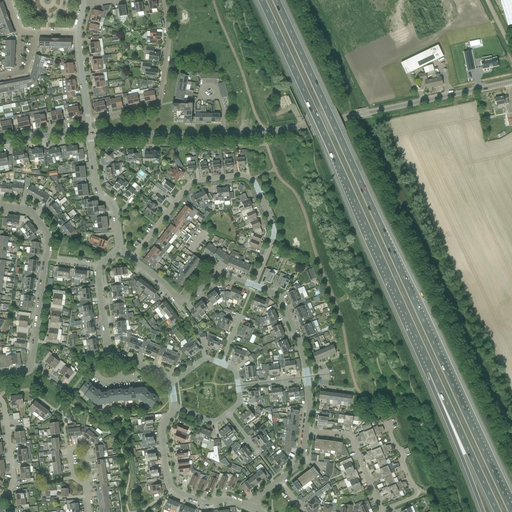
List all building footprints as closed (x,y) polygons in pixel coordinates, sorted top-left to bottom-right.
[(152,10),(158,9),(157,6),(157,3),(156,3),(155,0),(148,1),(149,6),(145,7),(147,14),(152,13),(152,10)] [(511,24),(511,0),(500,0),(508,26),(511,24)] [(144,12),(142,2),(134,4),(135,8),(132,9),(133,17),(139,16),(138,13),(144,12)] [(115,10),(116,16),(117,19),(120,19),(120,17),(127,16),(125,5),(118,6),(118,9),(115,10)] [(92,12),(91,15),(101,18),(103,13),(108,12),(110,6),(102,7),(102,9),(96,8),(96,11),(94,10),(93,12),(92,12)] [(99,26),(101,18),(91,15),(90,19),(92,19),(91,21),(94,22),(94,25),(99,26)] [(2,26),(9,23),(9,22),(9,21),(8,18),(0,20),(0,23),(1,23),(2,26)] [(0,31),(0,32),(12,28),(10,24),(9,23),(2,26),(3,28),(0,30),(0,31)] [(103,27),(99,26),(94,25),(91,24),(89,29),(91,30),(90,33),(97,34),(98,31),(101,32),(103,27)] [(6,36),(14,33),(12,28),(0,32),(1,34),(5,34),(6,36)] [(150,44),(156,44),(156,40),(160,40),(160,41),(160,39),(161,39),(161,36),(160,36),(160,34),(156,34),(156,30),(150,31),(150,37),(148,37),(147,38),(147,43),(148,44),(150,44)] [(99,42),(99,40),(93,40),(93,43),(90,44),(90,45),(89,46),(89,49),(100,48),(101,48),(100,42),(99,42)] [(443,57),(438,45),(401,63),(406,74),(443,57)] [(158,62),(159,53),(153,52),(154,48),(146,47),(145,54),(150,55),(149,60),(158,62)] [(95,54),(95,57),(101,56),(100,48),(89,49),(90,53),(91,53),(91,55),(95,54)] [(471,51),(463,52),(468,71),(475,69),(471,51)] [(35,59),(35,61),(44,63),(45,60),(49,60),(49,58),(45,57),(36,55),(35,59)] [(101,56),(95,57),(95,60),(92,60),(92,62),(91,62),(92,66),(102,65),(107,64),(106,59),(106,56),(101,56)] [(487,60),(481,61),(483,69),(498,66),(496,57),(492,59),(491,56),(486,57),(487,60)] [(34,63),(33,67),(46,70),(46,69),(43,67),(44,63),(35,61),(34,63)] [(64,67),(64,70),(75,68),(74,65),(73,65),(73,63),(70,63),(69,61),(61,62),(61,66),(64,67)] [(156,78),(157,70),(150,69),(151,65),(143,63),(142,70),(146,71),(145,76),(156,78)] [(97,74),(103,73),(107,73),(107,69),(103,70),(102,65),(92,66),(92,70),(93,70),(94,71),(97,71),(97,74)] [(423,68),(425,74),(426,74),(430,72),(432,79),(432,80),(434,79),(435,87),(443,85),(441,78),(440,78),(439,74),(436,75),(432,65),(423,68)] [(75,72),(75,68),(64,70),(66,78),(71,77),(71,75),(74,74),(74,72),(75,72)] [(31,75),(30,77),(37,85),(38,84),(37,81),(40,78),(41,75),(32,73),(31,75)] [(93,79),(94,83),(104,82),(103,73),(97,74),(97,77),(94,77),(95,79),(93,79)] [(187,85),(194,86),(195,83),(187,82),(188,79),(190,79),(192,73),(184,73),(185,73),(184,75),(180,74),(179,79),(180,79),(179,83),(187,85)] [(425,74),(418,75),(420,81),(424,79),(426,89),(435,87),(434,79),(432,80),(432,79),(427,80),(426,74),(425,74)] [(27,79),(25,79),(27,88),(29,88),(33,85),(36,86),(37,85),(30,77),(27,78),(27,79)] [(61,79),(63,87),(77,85),(76,82),(75,82),(75,80),(72,80),(71,77),(66,78),(61,79)] [(19,80),(22,93),(23,93),(24,89),(27,88),(25,79),(23,79),(19,80)] [(15,81),(13,81),(15,91),(18,90),(20,93),(22,93),(19,80),(15,81)] [(15,91),(13,81),(11,82),(11,81),(7,82),(10,96),(11,95),(15,94),(15,91)] [(99,88),(99,91),(105,90),(109,90),(108,81),(104,82),(94,83),(94,87),(96,86),(96,88),(99,88)] [(3,84),(1,84),(3,93),(6,92),(8,96),(10,96),(7,82),(3,83),(3,84)] [(177,91),(193,94),(193,91),(186,90),(187,85),(179,83),(177,91)] [(77,89),(77,85),(63,87),(64,96),(68,95),(74,94),(73,91),(76,91),(76,89),(77,89)] [(157,95),(157,88),(153,89),(151,92),(149,92),(150,101),(156,100),(155,96),(157,95)] [(132,96),(134,104),(139,103),(139,100),(142,100),(140,94),(140,91),(139,89),(131,91),(131,92),(132,96)] [(193,94),(177,91),(176,99),(176,103),(183,102),(184,95),(192,97),(193,94)] [(150,101),(149,92),(140,94),(142,100),(144,99),(145,102),(150,101)] [(124,97),(125,103),(128,102),(128,106),(134,104),(132,96),(129,96),(128,93),(123,94),(124,97)] [(125,103),(124,97),(121,98),(120,95),(115,96),(115,99),(117,108),(123,107),(122,104),(125,103)] [(509,104),(507,97),(507,96),(503,97),(495,98),(496,105),(504,104),(505,104),(509,104)] [(106,98),(108,106),(111,106),(112,109),(117,108),(115,99),(110,100),(109,97),(106,98)] [(104,111),(106,110),(105,107),(108,106),(106,98),(98,100),(99,102),(101,112),(104,112),(104,111)] [(99,102),(93,103),(93,104),(91,104),(93,114),(101,112),(99,102)] [(75,118),(72,108),(70,109),(69,104),(63,105),(64,109),(65,115),(68,115),(69,118),(71,117),(71,119),(75,118)] [(184,124),(191,125),(192,111),(192,104),(188,104),(188,105),(172,105),(172,112),(174,112),(174,122),(184,122),(184,124)] [(195,122),(203,122),(203,106),(200,106),(200,114),(195,114),(195,122)] [(203,122),(211,122),(211,114),(206,114),(206,106),(203,106),(203,122)] [(211,114),(211,122),(215,122),(215,123),(220,123),(220,118),(219,118),(219,114),(214,114),(214,106),(211,106),(211,114)] [(82,116),(80,107),(72,108),(75,118),(82,116)] [(31,116),(30,112),(29,109),(26,110),(27,113),(22,114),(24,127),(30,126),(29,123),(32,122),(31,116)] [(47,109),(38,111),(39,115),(41,124),(46,122),(46,119),(49,119),(48,113),(47,109)] [(65,115),(64,109),(56,111),(58,120),(63,119),(62,116),(65,115)] [(58,120),(56,111),(48,113),(49,119),(52,118),(52,121),(58,120)] [(14,120),(15,125),(18,125),(19,128),(24,127),(22,114),(13,116),(14,120)] [(41,124),(39,115),(31,116),(32,122),(35,121),(36,125),(41,124)] [(13,126),(15,125),(14,120),(13,116),(5,118),(6,122),(8,130),(13,129),(13,126)] [(72,155),(71,145),(69,146),(69,147),(66,148),(66,152),(63,152),(64,158),(69,157),(69,155),(72,155)] [(74,145),(71,145),(72,155),(73,155),(73,159),(77,158),(76,156),(78,156),(78,158),(79,159),(84,159),(83,149),(78,150),(77,146),(74,146),(74,145)] [(57,147),(54,148),(55,157),(59,157),(59,159),(64,158),(63,152),(61,152),(60,148),(57,149),(57,147)] [(35,158),(38,158),(37,148),(34,148),(34,150),(31,150),(32,154),(29,155),(30,161),(35,160),(35,158)] [(37,148),(38,158),(38,161),(44,160),(44,162),(47,161),(46,154),(45,149),(43,150),(43,149),(40,149),(39,148),(37,148)] [(55,157),(54,148),(52,148),(52,149),(49,150),(46,151),(46,149),(45,149),(46,154),(47,161),(48,164),(53,163),(52,158),(55,157)] [(29,163),(29,161),(28,154),(24,155),(23,150),(18,151),(20,160),(23,159),(24,164),(29,163)] [(130,162),(133,160),(140,159),(139,153),(134,154),(134,150),(127,151),(128,156),(125,157),(126,161),(127,162),(128,162),(129,162),(130,162)] [(238,167),(245,166),(244,158),(247,158),(246,150),(242,150),(242,153),(240,153),(241,158),(237,158),(238,167)] [(10,158),(12,164),(17,163),(16,161),(20,160),(18,151),(12,152),(13,157),(10,158)] [(114,151),(107,152),(107,153),(106,153),(106,152),(104,153),(105,163),(115,161),(115,158),(117,156),(115,154),(114,154),(114,151)] [(145,159),(159,159),(159,151),(151,151),(151,152),(145,152),(145,159)] [(212,161),(214,170),(221,170),(220,162),(223,161),(221,152),(218,153),(219,156),(215,156),(216,161),(212,161)] [(9,165),(9,164),(12,164),(10,158),(7,158),(6,153),(1,154),(3,163),(3,166),(9,165)] [(225,160),(226,169),(233,168),(232,160),(235,160),(234,154),(228,155),(228,159),(225,160)] [(200,163),(201,172),(208,171),(208,168),(211,167),(209,155),(206,155),(206,157),(203,158),(203,163),(200,163)] [(187,163),(189,172),(196,171),(194,163),(197,162),(197,157),(190,158),(191,162),(187,163)] [(171,176),(177,181),(180,178),(185,173),(180,169),(183,166),(178,159),(173,161),(176,167),(174,170),(171,168),(167,172),(168,173),(166,176),(169,179),(171,176)] [(111,179),(114,179),(115,177),(114,175),(116,174),(115,171),(120,170),(119,163),(112,164),(113,168),(106,169),(107,176),(109,175),(109,178),(111,179)] [(75,173),(85,172),(85,166),(78,167),(78,164),(71,165),(72,170),(75,170),(75,173)] [(80,179),(86,178),(85,172),(75,173),(76,177),(73,177),(74,182),(80,181),(80,179)] [(121,187),(124,189),(129,183),(124,180),(122,182),(120,180),(117,183),(117,182),(113,187),(118,191),(120,188),(121,187)] [(78,191),(88,190),(87,184),(80,185),(80,182),(74,183),(73,185),(73,187),(74,188),(77,188),(78,191)] [(155,186),(165,194),(168,190),(171,192),(174,187),(167,182),(164,187),(158,182),(155,186)] [(32,185),(27,193),(28,193),(32,195),(31,196),(32,196),(38,185),(36,184),(35,187),(32,185)] [(38,185),(32,196),(36,198),(37,198),(41,191),(38,189),(40,186),(38,185)] [(63,188),(62,185),(56,185),(62,193),(64,193),(64,188),(63,188)] [(132,186),(131,188),(130,188),(128,187),(126,190),(127,191),(124,196),(128,199),(131,196),(131,197),(132,196),(135,198),(140,190),(142,188),(137,185),(135,188),(132,186)] [(154,199),(161,204),(165,199),(162,197),(165,194),(155,186),(152,190),(158,194),(154,199)] [(227,200),(234,199),(233,192),(229,193),(228,187),(225,187),(225,188),(222,188),(224,200),(227,200)] [(219,188),(216,188),(217,194),(213,195),(214,201),(219,201),(220,203),(221,203),(222,203),(224,203),(224,202),(224,200),(222,188),(219,189),(219,188)] [(41,191),(37,198),(37,199),(41,201),(47,191),(45,189),(44,192),(41,191)] [(82,196),(89,196),(88,190),(78,191),(78,195),(75,196),(76,200),(82,199),(82,196)] [(207,195),(204,190),(198,193),(204,203),(206,207),(211,208),(212,203),(208,202),(207,201),(209,200),(210,202),(213,200),(209,194),(207,195)] [(45,204),(46,204),(51,196),(48,194),(49,192),(47,191),(41,201),(42,201),(45,203),(45,204)] [(204,203),(198,193),(193,196),(196,201),(193,203),(197,209),(202,206),(201,204),(204,203)] [(88,208),(94,207),(98,207),(98,201),(91,202),(90,199),(81,200),(82,205),(84,205),(84,208),(88,208)] [(252,204),(250,199),(242,202),(244,207),(239,209),(241,213),(252,208),(251,205),(250,206),(250,205),(252,204)] [(147,208),(144,213),(149,217),(151,214),(153,216),(156,212),(154,210),(157,206),(149,200),(149,201),(147,203),(149,204),(146,207),(147,208)] [(52,212),(62,205),(60,203),(58,205),(56,202),(49,208),(49,209),(49,208),(52,212)] [(52,213),(55,216),(56,217),(61,213),(63,211),(61,209),(63,207),(62,205),(52,212),(52,213)] [(98,213),(105,212),(104,206),(98,207),(94,207),(88,208),(88,209),(88,210),(89,210),(89,211),(90,211),(90,212),(91,212),(91,211),(92,216),(93,216),(98,215),(98,213)] [(182,210),(189,216),(193,218),(198,212),(191,206),(189,208),(185,206),(182,210)] [(241,213),(243,217),(247,216),(249,220),(257,217),(255,212),(253,213),(253,212),(254,211),(252,208),(241,213)] [(179,214),(186,220),(189,216),(182,210),(179,214)] [(63,215),(61,213),(56,217),(55,216),(54,218),(57,222),(67,215),(65,213),(63,215)] [(189,222),(186,220),(179,214),(176,219),(179,221),(177,224),(185,230),(187,227),(186,226),(189,222)] [(12,224),(14,216),(8,215),(7,220),(4,219),(3,226),(6,226),(6,228),(12,228),(12,224)] [(60,226),(60,227),(68,221),(65,218),(68,216),(67,215),(57,222),(60,226)] [(107,222),(107,217),(100,218),(99,215),(98,215),(93,216),(92,216),(90,216),(91,220),(94,219),(94,220),(97,220),(97,224),(107,222)] [(14,216),(12,224),(12,228),(17,229),(18,228),(19,228),(23,222),(19,221),(19,216),(14,216)] [(249,220),(245,222),(246,226),(251,224),(253,229),(261,226),(259,221),(257,221),(257,220),(256,217),(257,217),(249,220)] [(21,229),(23,228),(27,232),(33,227),(30,222),(26,225),(23,222),(19,228),(21,229)] [(65,232),(74,225),(73,223),(71,225),(68,222),(61,228),(62,228),(65,232),(64,232),(65,232)] [(101,229),(108,228),(107,222),(97,224),(98,227),(95,228),(96,233),(102,232),(101,229)] [(171,225),(168,229),(175,234),(178,237),(179,237),(181,234),(181,233),(181,232),(183,230),(174,223),(172,226),(171,225)] [(74,225),(65,232),(68,236),(68,237),(75,231),(73,228),(76,226),(74,225)] [(252,239),(260,243),(262,238),(260,237),(261,236),(263,233),(260,226),(261,226),(253,229),(254,233),(252,239)] [(28,238),(28,240),(36,238),(33,235),(37,232),(33,227),(27,232),(25,234),(28,238)] [(172,239),(175,234),(168,229),(164,233),(172,239)] [(161,237),(168,243),(172,239),(164,233),(161,237)] [(188,233),(183,240),(186,243),(191,236),(188,233)] [(104,249),(107,242),(100,239),(92,236),(90,243),(93,244),(92,246),(97,248),(98,246),(104,249)] [(161,244),(159,247),(166,252),(171,245),(168,243),(161,237),(158,242),(161,244)] [(31,242),(30,248),(39,249),(40,243),(35,242),(36,238),(28,240),(29,242),(31,242)] [(256,247),(258,248),(260,243),(252,239),(250,244),(246,242),(244,247),(255,251),(256,248),(256,247)] [(204,250),(208,254),(216,244),(214,243),(212,245),(209,243),(204,250)] [(216,244),(208,254),(212,257),(213,256),(219,249),(219,248),(218,250),(215,248),(217,245),(216,244)] [(154,247),(151,251),(161,259),(164,254),(166,252),(159,247),(157,249),(154,247)] [(27,253),(27,256),(33,257),(34,254),(39,255),(39,249),(30,248),(30,253),(27,253)] [(213,256),(218,259),(225,249),(223,248),(221,251),(219,249),(213,256)] [(227,251),(227,250),(225,249),(218,259),(222,262),(225,264),(229,256),(228,255),(225,253),(227,251)] [(151,251),(148,255),(158,263),(161,259),(151,251)] [(227,266),(232,268),(237,256),(235,255),(232,254),(231,254),(230,253),(229,256),(225,264),(227,266)] [(158,263),(148,255),(144,259),(148,262),(146,264),(153,269),(158,263)] [(201,260),(194,255),(192,258),(189,256),(188,257),(198,265),(201,260)] [(28,263),(28,266),(37,267),(38,261),(33,260),(33,257),(27,256),(26,260),(27,260),(26,262),(28,263)] [(239,257),(237,256),(232,268),(237,270),(241,261),(238,260),(239,257)] [(187,264),(194,269),(198,265),(188,257),(186,259),(189,261),(187,264)] [(237,270),(242,272),(247,260),(245,260),(244,263),(241,261),(237,270)] [(248,264),(249,261),(247,260),(242,272),(247,274),(251,266),(248,264)] [(181,266),(191,273),(194,269),(187,264),(185,266),(182,264),(181,266)] [(25,271),(25,274),(31,275),(31,272),(36,273),(37,267),(28,266),(27,271),(25,271)] [(110,277),(121,275),(119,266),(116,267),(116,269),(113,269),(114,271),(111,271),(110,272),(110,277)] [(128,276),(131,272),(126,268),(126,267),(125,268),(125,267),(123,268),(123,266),(119,266),(121,275),(123,275),(125,276),(126,275),(127,275),(128,276)] [(191,273),(181,266),(180,268),(182,270),(180,272),(188,278),(191,273)] [(54,277),(62,278),(63,269),(61,269),(62,268),(59,267),(58,268),(55,268),(54,277)] [(71,276),(72,270),(69,270),(70,269),(67,268),(66,269),(63,269),(62,278),(71,279),(71,276)] [(74,280),(79,280),(80,271),(78,271),(78,270),(75,269),(75,271),(72,270),(71,276),(71,279),(71,282),(74,282),(74,280)] [(265,281),(271,284),(275,275),(271,273),(272,271),(266,269),(263,276),(264,275),(267,277),(265,281)] [(83,272),(80,271),(79,280),(85,281),(85,278),(88,278),(89,272),(86,272),(86,271),(83,270),(83,272)] [(184,282),(188,278),(180,272),(178,275),(176,273),(174,275),(184,282)] [(288,286),(290,281),(290,279),(290,277),(286,276),(286,275),(280,273),(277,282),(277,281),(281,282),(279,287),(285,289),(286,286),(288,286)] [(30,278),(31,275),(25,274),(24,277),(22,278),(22,283),(35,285),(35,279),(30,278)] [(181,286),(184,282),(174,275),(173,276),(176,278),(174,281),(181,286)] [(136,292),(138,289),(138,290),(140,287),(144,282),(140,279),(139,280),(135,278),(133,280),(132,281),(132,282),(135,285),(133,288),(133,290),(136,292)] [(112,286),(112,292),(124,291),(124,287),(123,287),(123,282),(122,282),(119,282),(115,283),(115,286),(112,286)] [(140,287),(144,291),(149,284),(146,282),(146,283),(144,282),(140,287)] [(35,285),(22,283),(21,283),(21,288),(23,289),(22,292),(29,293),(30,293),(30,290),(34,290),(35,285)] [(152,287),(149,284),(144,291),(142,294),(147,297),(149,294),(153,289),(152,288),(152,287)] [(290,298),(302,293),(300,288),(301,288),(299,284),(291,288),(292,291),(288,293),(290,298)] [(76,296),(80,295),(89,294),(89,291),(90,291),(90,288),(89,288),(88,285),(82,286),(82,287),(75,288),(76,296)] [(228,292),(224,292),(225,301),(227,301),(228,301),(229,300),(233,301),(237,290),(232,288),(230,293),(228,292)] [(157,292),(153,289),(149,294),(147,297),(144,300),(146,302),(148,300),(153,304),(160,298),(157,295),(156,294),(157,292)] [(54,296),(53,299),(62,300),(63,295),(65,295),(65,292),(53,290),(52,295),(54,296)] [(237,290),(233,301),(233,299),(238,301),(236,305),(239,306),(242,300),(239,299),(242,292),(237,290)] [(125,296),(124,291),(112,292),(113,298),(118,297),(119,301),(125,300),(124,297),(125,296)] [(215,291),(211,294),(216,302),(221,299),(223,302),(225,301),(224,292),(220,292),(222,294),(221,295),(219,296),(215,291)] [(22,292),(22,295),(24,296),(24,301),(21,301),(23,301),(32,302),(33,297),(28,296),(29,293),(22,292)] [(305,298),(302,293),(290,298),(292,304),(297,302),(298,305),(309,300),(306,301),(305,298)] [(90,296),(89,294),(80,295),(81,300),(80,300),(80,304),(79,304),(85,303),(91,302),(90,299),(91,299),(91,296),(90,296)] [(211,303),(208,304),(212,310),(215,308),(212,305),(216,302),(211,294),(206,297),(211,303)] [(254,311),(256,311),(260,300),(255,298),(252,306),(255,307),(254,311)] [(51,302),(50,307),(63,309),(63,306),(61,305),(62,300),(53,299),(53,302),(51,302)] [(114,304),(115,310),(124,309),(123,305),(126,305),(125,303),(125,300),(119,301),(119,304),(114,304)] [(262,310),(264,307),(265,306),(266,304),(265,303),(265,302),(260,300),(256,311),(258,312),(259,309),(262,310)] [(294,309),(297,315),(309,309),(307,304),(310,303),(309,300),(298,305),(299,307),(294,309)] [(32,308),(32,302),(23,301),(21,301),(20,301),(19,306),(20,307),(20,310),(27,311),(28,308),(32,308)] [(163,310),(168,305),(165,301),(160,305),(157,302),(150,308),(153,311),(158,308),(161,311),(163,310)] [(202,301),(198,304),(205,314),(204,312),(208,308),(210,312),(212,310),(208,304),(206,306),(202,301)] [(82,307),(83,312),(92,311),(91,308),(93,308),(92,305),(91,305),(91,302),(85,303),(79,304),(79,305),(79,307),(82,307)] [(202,318),(201,317),(205,314),(198,304),(193,307),(195,309),(190,312),(192,314),(190,315),(193,319),(197,317),(199,320),(202,318)] [(163,310),(166,314),(173,309),(170,306),(169,307),(168,305),(163,310)] [(52,313),(51,316),(60,317),(61,312),(62,313),(63,309),(50,307),(50,313),(52,313)] [(121,315),(121,318),(129,317),(133,317),(133,313),(128,313),(127,309),(124,309),(115,310),(116,316),(121,315)] [(170,319),(175,314),(174,313),(175,312),(173,309),(166,314),(164,316),(167,320),(170,319)] [(259,322),(262,321),(265,319),(276,315),(274,309),(266,313),(267,316),(262,318),(261,319),(261,318),(259,322)] [(312,315),(309,309),(297,315),(299,320),(304,318),(305,321),(313,318),(311,315),(312,315)] [(81,321),(93,319),(93,316),(94,316),(93,313),(92,313),(92,311),(83,312),(84,317),(81,318),(81,321)] [(30,319),(31,314),(19,312),(18,316),(20,316),(19,321),(28,322),(28,319),(30,319)] [(174,322),(178,319),(175,314),(170,319),(167,320),(171,325),(170,325),(172,327),(176,324),(174,322)] [(278,320),(276,315),(265,319),(262,321),(263,322),(265,321),(269,320),(270,323),(278,320)] [(59,323),(60,317),(51,316),(51,320),(49,319),(48,325),(61,326),(61,323),(59,323)] [(116,322),(117,328),(126,327),(125,321),(128,321),(130,320),(129,317),(121,318),(121,321),(116,322)] [(220,318),(219,322),(230,326),(232,321),(224,318),(222,317),(220,318)] [(94,322),(94,319),(93,319),(81,321),(75,322),(75,326),(81,325),(81,329),(85,329),(94,328),(94,325),(95,325),(94,322)] [(314,323),(312,322),(311,319),(305,322),(306,325),(302,327),(304,332),(315,327),(314,323)] [(19,321),(19,326),(17,326),(16,329),(29,331),(29,326),(28,326),(28,322),(19,321)] [(228,331),(230,326),(219,322),(216,329),(218,330),(224,332),(225,330),(228,331)] [(243,325),(241,330),(252,335),(251,334),(254,328),(252,327),(253,325),(246,322),(245,326),(243,325)] [(271,334),(282,330),(280,324),(272,328),(273,331),(270,332),(271,334)] [(49,330),(49,334),(58,335),(58,330),(60,330),(61,326),(48,325),(48,330),(49,330)] [(124,340),(130,335),(133,333),(130,330),(127,330),(126,327),(117,328),(118,334),(123,333),(124,340)] [(315,327),(304,332),(306,337),(311,335),(312,338),(318,336),(319,335),(315,327)] [(89,337),(95,336),(95,333),(96,333),(95,330),(94,330),(94,328),(85,329),(86,337),(89,337)] [(29,331),(16,329),(16,333),(18,333),(17,338),(26,340),(26,336),(28,336),(29,331)] [(243,336),(241,339),(249,342),(252,335),(241,330),(239,335),(243,336)] [(275,341),(279,340),(278,337),(284,335),(282,330),(271,334),(272,336),(275,335),(276,338),(274,339),(275,341)] [(207,347),(212,349),(217,337),(209,333),(207,338),(208,343),(208,344),(207,347)] [(57,340),(58,335),(49,334),(48,337),(47,337),(46,342),(58,344),(59,340),(57,340)] [(133,336),(133,337),(130,335),(124,340),(130,342),(128,347),(134,349),(137,341),(138,338),(133,336)] [(87,346),(96,344),(96,342),(97,342),(97,339),(95,339),(95,336),(89,337),(86,337),(83,338),(83,341),(86,341),(87,346)] [(222,339),(218,337),(217,337),(212,349),(217,351),(219,346),(222,348),(225,342),(222,341),(222,339)] [(25,343),(26,340),(17,338),(16,343),(15,343),(14,347),(26,348),(27,343),(25,343)] [(193,341),(191,342),(188,342),(187,343),(195,353),(200,350),(197,346),(200,344),(196,338),(193,341)] [(141,347),(144,348),(148,339),(147,340),(144,339),(143,341),(142,343),(137,341),(134,349),(139,352),(141,347)] [(145,354),(150,356),(154,348),(155,344),(150,342),(151,340),(148,339),(144,348),(147,349),(145,354)] [(279,342),(279,340),(275,341),(274,342),(277,349),(288,345),(286,339),(279,342)] [(320,351),(319,347),(317,342),(314,343),(321,360),(326,358),(323,349),(320,351)] [(195,353),(187,343),(183,346),(184,348),(182,350),(186,355),(188,353),(191,357),(195,353)] [(316,362),(321,360),(314,343),(315,345),(313,346),(314,349),(316,352),(313,354),(316,362)] [(329,343),(327,344),(331,355),(337,353),(333,345),(330,346),(329,343)] [(84,352),(84,355),(97,353),(97,350),(98,350),(98,347),(97,347),(96,344),(87,346),(87,351),(84,352)] [(154,348),(150,356),(156,358),(158,354),(160,355),(163,349),(160,348),(161,346),(155,344),(154,348)] [(326,358),(331,355),(327,344),(324,345),(326,348),(323,349),(326,358)] [(279,355),(283,354),(282,353),(291,350),(288,345),(277,349),(279,355)] [(237,359),(241,351),(236,349),(237,347),(234,346),(231,351),(234,353),(232,357),(237,359)] [(242,349),(241,351),(237,359),(243,362),(245,356),(246,357),(250,354),(249,351),(247,351),(246,349),(243,348),(242,349)] [(161,361),(167,363),(170,355),(172,351),(166,349),(166,350),(163,349),(160,355),(163,356),(161,361)] [(180,356),(177,355),(177,353),(172,351),(170,355),(167,363),(172,365),(174,361),(177,362),(180,356)] [(50,365),(55,358),(51,355),(52,354),(49,352),(42,361),(46,365),(47,363),(50,365)] [(16,366),(21,365),(20,353),(16,354),(16,355),(11,356),(12,365),(16,364),(16,366)] [(252,362),(257,358),(260,356),(258,354),(255,356),(250,360),(252,362)] [(2,355),(4,368),(9,367),(9,365),(12,365),(11,356),(6,357),(6,355),(2,355)] [(56,372),(63,362),(60,360),(59,362),(55,358),(50,365),(52,367),(51,369),(56,372)] [(295,361),(290,361),(291,370),(296,370),(296,366),(300,366),(299,359),(295,360),(295,361)] [(279,368),(282,368),(281,361),(281,362),(278,363),(278,365),(273,366),(275,375),(280,374),(279,368)] [(284,361),(281,361),(282,368),(285,368),(286,371),(291,370),(290,361),(284,362),(284,361)] [(64,376),(69,369),(65,366),(66,364),(63,362),(56,372),(60,375),(61,374),(64,376)] [(251,364),(251,366),(245,367),(246,373),(255,372),(254,369),(257,368),(257,366),(256,366),(256,363),(251,364)] [(266,369),(266,371),(266,372),(269,371),(269,375),(275,375),(273,366),(273,364),(267,364),(265,365),(266,369)] [(70,383),(77,373),(74,371),(73,372),(69,369),(64,376),(66,378),(65,380),(70,383)] [(252,378),(252,381),(258,380),(258,375),(256,374),(255,374),(255,372),(246,373),(247,378),(252,378)] [(80,390),(86,394),(92,386),(93,385),(87,381),(80,390)] [(98,391),(92,386),(86,394),(85,395),(98,405),(110,403),(110,402),(117,401),(115,390),(108,391),(108,392),(101,393),(100,393),(101,392),(98,389),(98,391)] [(123,389),(115,390),(117,401),(124,400),(124,402),(139,400),(145,404),(146,403),(152,395),(147,391),(147,390),(145,388),(144,389),(143,388),(133,389),(133,388),(129,388),(130,389),(123,390),(123,389)] [(249,392),(249,398),(263,396),(260,396),(259,388),(253,388),(254,391),(249,392)] [(269,394),(269,396),(270,402),(273,402),(274,398),(278,397),(276,388),(271,389),(272,393),(269,394)] [(287,401),(285,393),(285,391),(282,391),(282,388),(276,388),(278,397),(281,397),(282,400),(283,400),(286,400),(286,401),(287,401)] [(285,393),(287,401),(290,401),(289,397),(294,397),(293,388),(288,389),(288,392),(285,393)] [(293,388),(294,397),(295,401),(298,400),(300,399),(300,397),(304,397),(303,391),(300,391),(300,389),(299,389),(298,388),(293,388)] [(153,394),(152,395),(146,403),(152,407),(159,398),(153,394)] [(263,399),(263,396),(249,398),(250,403),(257,402),(257,404),(262,404),(261,399),(263,399)] [(40,405),(35,401),(30,408),(34,412),(40,405)] [(40,405),(34,412),(39,415),(44,408),(40,405)] [(287,414),(290,414),(299,415),(299,410),(297,409),(297,406),(289,407),(289,409),(290,409),(290,412),(287,412),(287,414)] [(44,419),(49,412),(44,408),(39,415),(44,419)] [(251,412),(249,409),(245,413),(252,422),(260,417),(260,416),(260,415),(259,415),(252,412),(251,412)] [(329,413),(327,413),(322,412),(321,417),(319,416),(318,422),(327,423),(329,413)] [(241,422),(245,427),(247,425),(248,425),(252,422),(245,413),(240,416),(243,420),(241,422)] [(345,430),(347,430),(349,416),(339,414),(338,419),(344,420),(343,425),(342,425),(345,426),(345,430)] [(141,420),(142,425),(153,424),(154,424),(154,421),(153,421),(153,418),(154,418),(153,415),(144,416),(145,419),(141,420)] [(365,421),(364,418),(349,416),(347,430),(349,431),(350,426),(353,427),(353,426),(352,426),(353,421),(358,422),(359,420),(365,421)] [(80,428),(79,425),(76,425),(76,422),(73,423),(75,438),(78,438),(77,436),(81,435),(83,435),(84,430),(85,427),(84,429),(80,428)] [(177,430),(183,432),(186,434),(189,435),(190,431),(192,426),(184,423),(185,424),(184,426),(179,424),(177,430)] [(370,423),(366,425),(370,434),(383,429),(382,426),(378,428),(377,425),(377,426),(372,428),(370,423)] [(153,424),(142,425),(141,425),(141,431),(143,431),(143,433),(151,432),(150,430),(153,429),(153,426),(154,426),(153,424)] [(356,438),(356,440),(370,434),(366,425),(362,426),(364,431),(359,434),(359,433),(358,433),(360,436),(356,438)] [(231,439),(235,436),(234,435),(237,433),(233,428),(230,430),(227,426),(223,429),(231,439)] [(93,434),(96,431),(91,427),(90,428),(85,427),(84,430),(83,435),(84,436),(87,438),(86,440),(88,441),(93,434)] [(15,432),(16,438),(25,437),(24,431),(27,431),(27,428),(24,428),(20,428),(21,432),(15,432)] [(197,440),(202,442),(207,430),(202,428),(200,433),(197,432),(195,437),(197,438),(197,440)] [(265,437),(268,435),(265,430),(263,432),(261,430),(259,428),(254,432),(257,436),(255,438),(258,442),(265,437)] [(223,429),(218,433),(223,438),(221,439),(225,444),(231,439),(223,429)] [(370,434),(374,443),(378,442),(376,437),(381,435),(380,432),(384,431),(383,429),(370,434)] [(211,439),(210,439),(212,432),(207,430),(202,442),(202,443),(207,445),(208,443),(210,444),(211,439)] [(95,445),(102,440),(101,438),(102,438),(100,435),(96,431),(93,434),(88,441),(89,443),(91,441),(94,444),(94,443),(95,445)] [(143,442),(156,440),(155,440),(154,438),(153,438),(153,435),(151,435),(151,432),(143,433),(143,436),(142,436),(142,437),(143,442)] [(183,432),(182,435),(177,433),(174,439),(184,443),(185,439),(188,440),(190,435),(189,435),(186,434),(183,432)] [(368,440),(370,445),(374,443),(370,434),(356,440),(357,442),(361,440),(363,443),(363,442),(368,440)] [(25,437),(16,438),(17,444),(22,443),(23,447),(29,446),(29,445),(31,445),(31,441),(26,440),(25,437)] [(268,441),(265,437),(258,442),(261,447),(268,441)] [(321,440),(316,439),(315,441),(312,441),(311,448),(320,449),(321,440)] [(94,452),(106,451),(105,445),(102,440),(95,445),(96,446),(95,446),(95,450),(94,450),(94,452)] [(154,446),(155,446),(155,442),(156,442),(156,440),(143,442),(144,444),(144,447),(145,448),(148,448),(148,449),(154,448),(154,446)] [(282,449),(290,453),(291,447),(293,447),(294,442),(285,441),(282,440),(282,443),(285,443),(284,450),(282,449)] [(343,443),(338,442),(337,442),(336,452),(335,451),(334,454),(337,455),(344,456),(345,445),(342,445),(343,443)] [(378,442),(374,443),(378,453),(391,447),(390,445),(386,447),(385,444),(380,447),(378,442)] [(232,449),(238,458),(248,450),(245,446),(242,448),(239,443),(232,449)] [(367,454),(363,456),(364,458),(378,453),(374,443),(370,445),(372,450),(367,452),(366,452),(367,454)] [(182,451),(177,451),(177,458),(183,457),(188,456),(187,452),(189,452),(188,447),(188,444),(180,445),(180,448),(182,448),(182,451)] [(18,450),(18,456),(28,455),(27,449),(29,449),(29,446),(23,447),(23,449),(18,450)] [(209,459),(219,463),(218,453),(217,447),(214,447),(213,447),(214,453),(211,454),(209,459)] [(392,449),(391,447),(378,453),(381,462),(386,460),(384,455),(388,453),(389,454),(388,451),(392,449)] [(282,449),(276,453),(283,463),(288,460),(285,456),(290,453),(282,449)] [(155,451),(147,452),(147,450),(144,451),(144,456),(141,456),(141,459),(146,458),(158,457),(158,456),(157,456),(157,454),(156,455),(155,451)] [(252,454),(248,450),(238,458),(241,462),(243,460),(247,465),(252,461),(249,456),(252,454)] [(279,466),(283,463),(276,453),(272,456),(272,457),(269,459),(274,465),(276,463),(279,466)] [(375,459),(377,464),(381,462),(378,453),(364,458),(365,460),(369,459),(370,461),(371,461),(370,461),(375,459)] [(25,461),(25,464),(31,463),(31,460),(28,461),(28,455),(18,456),(19,462),(25,461)] [(178,460),(179,467),(191,465),(192,464),(192,461),(190,461),(189,456),(188,456),(183,457),(183,460),(178,460)] [(148,466),(155,465),(154,462),(158,462),(157,459),(158,458),(158,457),(146,458),(146,460),(149,460),(149,463),(147,463),(148,466)] [(345,470),(353,467),(351,463),(353,462),(351,458),(339,463),(341,466),(343,465),(345,470)] [(386,460),(381,462),(385,471),(399,465),(398,463),(394,465),(393,462),(392,462),(392,463),(388,465),(386,460)] [(371,475),(372,477),(385,471),(381,462),(377,464),(379,468),(374,470),(375,473),(371,475)] [(20,468),(21,474),(30,472),(29,467),(32,466),(31,463),(25,464),(25,467),(20,468)] [(184,478),(184,479),(191,473),(195,470),(194,470),(193,468),(192,464),(191,465),(179,467),(179,473),(185,472),(185,477),(184,478)] [(157,467),(155,468),(155,465),(148,466),(148,469),(149,469),(149,472),(147,472),(147,474),(146,474),(146,475),(160,473),(159,473),(159,471),(158,471),(157,467)] [(400,468),(399,465),(385,471),(389,480),(393,479),(391,474),(396,472),(397,472),(396,470),(400,468)] [(256,473),(257,473),(262,480),(262,479),(266,476),(264,474),(267,472),(263,467),(258,471),(256,469),(255,470),(256,472),(256,473)] [(313,467),(309,470),(315,478),(314,478),(316,481),(317,479),(316,477),(319,474),(313,467)] [(347,475),(345,476),(346,479),(358,474),(356,470),(354,470),(353,467),(345,470),(347,475)] [(195,487),(197,482),(196,482),(198,478),(199,476),(201,474),(200,474),(200,473),(195,470),(191,473),(184,479),(185,479),(186,478),(191,480),(189,485),(195,487)] [(309,470),(305,473),(310,481),(314,478),(315,478),(309,470)] [(385,482),(389,480),(385,471),(372,477),(373,479),(377,477),(378,480),(378,479),(383,477),(385,482)] [(31,479),(30,472),(21,474),(21,480),(27,479),(27,482),(34,481),(34,478),(31,479)] [(214,489),(218,479),(219,476),(211,472),(210,475),(209,475),(209,476),(207,481),(210,482),(208,487),(214,489)] [(149,483),(157,482),(157,479),(160,478),(159,475),(160,475),(160,473),(146,475),(146,477),(151,477),(151,480),(148,480),(149,483)] [(224,488),(227,480),(228,478),(224,476),(225,475),(220,473),(219,476),(218,479),(220,480),(218,485),(224,488)] [(253,473),(251,475),(258,483),(259,482),(259,483),(262,480),(262,479),(262,480),(257,473),(254,475),(253,473)] [(305,473),(300,477),(306,484),(310,481),(305,473)] [(207,481),(209,476),(206,475),(205,476),(201,474),(199,476),(198,478),(196,482),(197,482),(199,483),(197,488),(203,491),(207,481)] [(230,474),(228,478),(227,480),(230,481),(228,486),(234,488),(238,479),(237,479),(234,477),(234,476),(230,474)] [(351,486),(359,483),(358,480),(360,478),(358,474),(346,479),(347,482),(349,481),(351,486)] [(258,483),(251,475),(249,476),(251,478),(248,480),(254,487),(257,485),(257,484),(258,483)] [(300,477),(296,480),(302,488),(306,484),(300,477)] [(249,491),(254,487),(248,480),(247,478),(245,479),(247,481),(241,486),(244,491),(248,488),(249,491)] [(393,479),(389,480),(393,490),(406,484),(405,482),(401,483),(400,481),(395,483),(393,479)] [(302,488),(296,480),(292,483),(294,486),(291,488),(297,495),(304,490),(302,488)] [(379,493),(380,495),(393,490),(389,480),(385,482),(387,487),(382,489),(382,488),(382,489),(383,491),(379,493)] [(154,491),(155,491),(155,492),(156,492),(157,492),(157,491),(161,491),(160,484),(158,485),(158,482),(157,482),(149,483),(148,483),(148,486),(147,486),(147,491),(149,491),(149,494),(155,493),(154,491)] [(107,483),(100,484),(96,484),(96,485),(97,485),(97,486),(97,487),(96,487),(97,487),(98,492),(109,490),(109,487),(107,487),(107,483)] [(353,495),(364,490),(363,486),(361,486),(359,483),(351,486),(353,491),(352,492),(353,495)] [(406,484),(393,490),(397,499),(401,497),(399,492),(404,490),(404,491),(404,490),(403,488),(407,486),(406,484)] [(16,500),(26,499),(25,493),(27,493),(27,489),(20,490),(21,493),(15,494),(16,500)] [(62,497),(69,496),(68,489),(61,489),(61,493),(57,494),(57,497),(62,497)] [(98,495),(99,499),(109,497),(108,492),(109,492),(109,490),(98,492),(98,495),(97,495),(98,495)] [(316,509),(316,507),(320,504),(321,503),(322,501),(320,498),(320,497),(319,495),(322,493),(319,490),(316,492),(316,493),(314,494),(309,498),(312,501),(308,504),(312,510),(313,510),(314,510),(316,509)] [(397,499),(393,490),(380,495),(381,497),(384,496),(386,498),(391,496),(393,501),(397,499)] [(309,498),(314,494),(312,492),(307,495),(307,496),(305,497),(301,500),(303,503),(305,501),(309,498)] [(99,499),(100,506),(111,505),(110,499),(109,499),(109,497),(99,499),(98,499),(99,499)] [(16,500),(17,506),(23,505),(23,508),(29,507),(29,504),(26,505),(26,499),(16,500)] [(168,511),(169,511),(171,509),(174,500),(172,499),(171,500),(169,499),(168,500),(165,499),(162,507),(165,508),(164,510),(168,511)] [(79,508),(78,503),(75,503),(75,500),(66,501),(67,510),(69,510),(79,508)] [(175,511),(178,511),(180,508),(182,505),(179,504),(179,503),(176,502),(177,501),(174,500),(171,509),(176,511),(175,511)] [(359,506),(360,511),(368,511),(368,510),(371,509),(368,501),(363,503),(363,505),(359,506)] [(330,511),(331,511),(335,511),(336,504),(329,503),(328,506),(324,505),(323,511),(322,511),(321,511),(330,511)]
